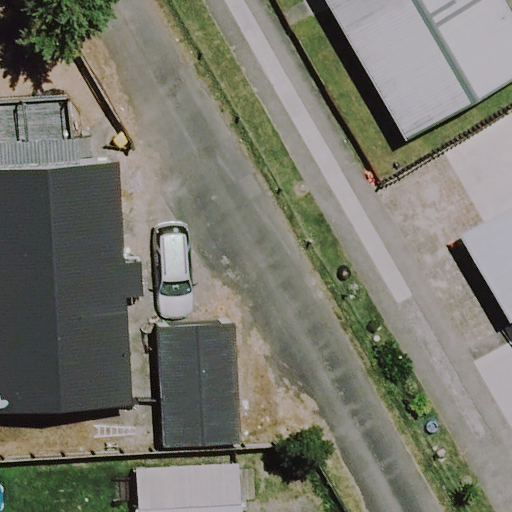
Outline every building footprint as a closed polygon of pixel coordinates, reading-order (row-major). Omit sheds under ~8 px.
[(326,0),(405,135),(511,73),(511,8),(507,0),(326,0)] [(0,407),(131,401),(125,293),(140,293),(138,255),(123,256),(118,156),(80,158),(79,134),(0,137),(0,407)] [(511,201),(461,230),(510,318),(511,316),(511,201)] [(237,441),(234,320),(156,322),(160,444),(237,441)] [(241,511),(239,459),(135,463),(137,511),(241,511)]
